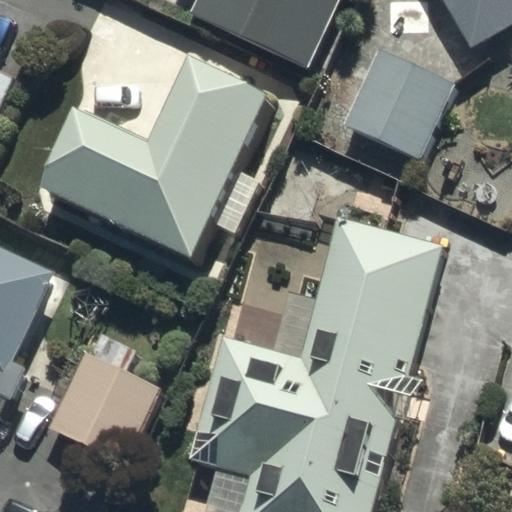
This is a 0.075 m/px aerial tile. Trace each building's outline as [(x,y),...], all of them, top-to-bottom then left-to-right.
[(345,0),(204,0),(199,13),(315,67),(345,0)] [(511,0),(451,0),(481,50),(511,31),(511,0)] [(430,162),(462,86),(383,53),(351,129),(430,162)] [(92,113),(55,191),(205,262),(221,227),(242,237),(267,185),(246,175),(283,97),(203,59),(162,146),(92,113)] [(0,124),(22,80),(0,69),(0,124)] [(382,511),(452,249),(347,221),(310,361),(232,341),(208,434),(204,433),(197,460),(225,467),(223,472),(259,482),(251,511),(382,511)] [(0,390),(22,401),(37,370),(22,363),(64,275),(0,244),(0,390)] [(169,389),(94,353),(56,432),(132,468),(169,389)]
